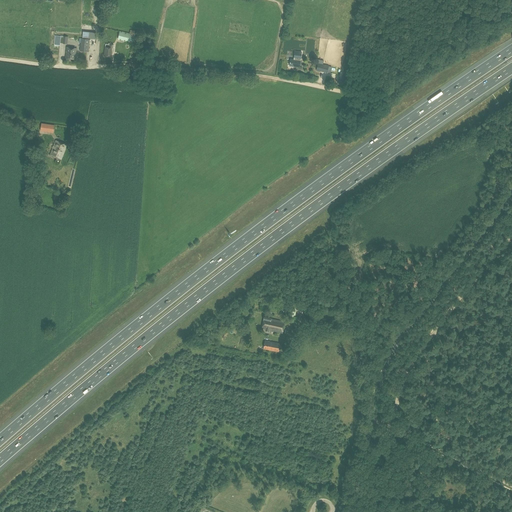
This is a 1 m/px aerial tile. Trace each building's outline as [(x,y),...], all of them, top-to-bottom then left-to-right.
[(118,39),(134,43),(136,31),(131,30),(130,33),(120,31),(118,39)] [(113,51),(114,45),(112,44),(112,43),(106,43),(105,55),(112,56),(112,51),(113,51)] [(76,59),(77,48),(67,47),(66,58),(76,59)] [(300,67),(302,52),(295,51),(294,59),(290,58),(290,66),(300,67)] [(317,70),(327,73),(329,66),(323,64),(318,63),(318,64),(317,70)] [(40,131),(53,133),(55,125),(41,123),(40,131)] [(61,159),(67,144),(56,140),(50,155),(61,159)] [(297,305),(289,304),(287,316),(295,317),(297,305)] [(282,333),(285,322),(271,319),(271,317),(264,315),(262,328),(266,329),(265,330),(269,331),(269,330),(282,333)] [(280,344),(265,340),(263,349),(279,352),(280,344)] [(24,409),(12,419),(15,423),(27,412),(24,409)]
